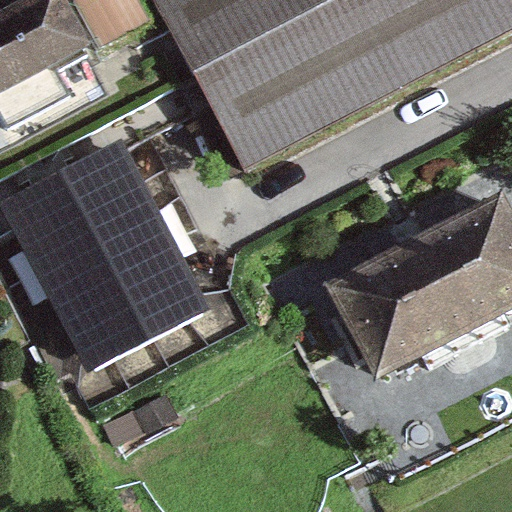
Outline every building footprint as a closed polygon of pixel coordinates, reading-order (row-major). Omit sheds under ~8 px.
[(71,0),(24,0),(0,12),(0,94),(95,47),(71,0)] [(94,0),(77,9),(103,58),(153,32),(135,0),(94,0)] [(511,0),(155,0),(248,178),(511,41),(511,0)] [(120,146),(0,209),(90,381),(211,317),(120,146)] [(511,198),(509,193),(335,287),(384,377),(511,308),(511,198)] [(80,391),(90,412),(212,352),(201,331),(80,391)] [(118,455),(179,436),(170,410),(110,429),(118,455)]
